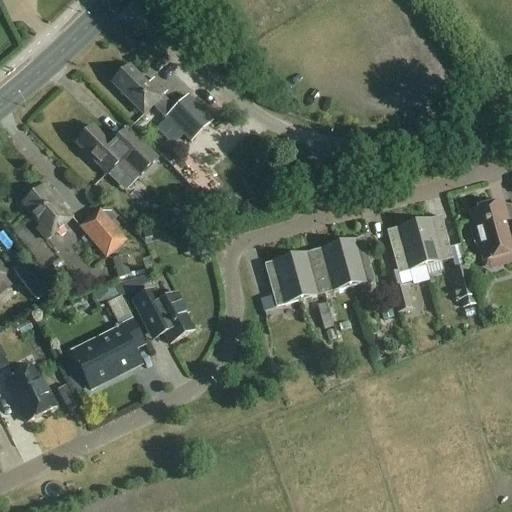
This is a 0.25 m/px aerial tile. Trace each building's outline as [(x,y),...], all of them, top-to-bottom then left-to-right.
[(174,110),(165,100),(168,98),(155,84),(148,90),(130,71),(113,87),(144,120),(153,111),(163,122),(166,119),(191,145),(213,124),(187,97),(174,110)] [(93,131),(77,148),(110,181),(119,172),(124,177),(128,172),(137,181),(158,160),(130,133),(119,145),(113,150),(93,131)] [(48,247),(74,226),(45,192),(25,210),(39,227),(34,231),(48,247)] [(453,227),(445,204),(436,208),(444,230),(453,227)] [(106,206),(79,230),(99,253),(93,259),(98,265),(105,259),(106,261),(127,243),(110,225),(117,218),(106,206)] [(511,237),(511,238),(508,224),(502,225),(499,212),(494,213),(492,210),(482,213),(481,217),(471,220),(475,235),(471,236),(475,251),(479,250),(484,269),(511,261),(511,237)] [(198,224),(181,229),(186,247),(203,243),(200,232),(198,225),(198,224)] [(414,231),(426,275),(454,267),(442,224),(414,231)] [(387,239),(397,274),(400,282),(426,275),(414,231),(387,239)] [(339,252),(351,296),(375,289),(363,246),(339,252)] [(339,252),(315,259),(326,302),(351,296),(339,252)] [(125,258),(112,262),(117,282),(130,278),(125,258)] [(315,259),(290,266),(302,309),(326,302),(315,259)] [(22,265),(12,273),(37,303),(46,295),(22,265)] [(276,316),(302,309),(290,266),(264,273),(276,316)] [(0,288),(9,280),(0,269),(0,288)] [(467,271),(450,275),(457,304),(460,303),(462,312),(476,308),(467,271)] [(406,288),(390,293),(396,316),(412,312),(406,288)] [(110,298),(124,325),(132,321),(115,289),(91,295),(93,303),(110,298)] [(153,347),(165,340),(171,351),(194,339),(185,322),(188,320),(178,301),(162,309),(156,297),(133,308),(153,347)] [(326,306),(318,308),(324,332),(332,330),(326,306)] [(391,311),(380,314),(383,323),(393,320),(391,311)] [(141,371),(134,357),(144,351),(133,328),(120,334),(120,336),(72,359),(90,396),(141,371)] [(0,347),(0,370),(10,366),(0,347)] [(6,388),(27,428),(55,413),(56,413),(35,373),(6,388)]
